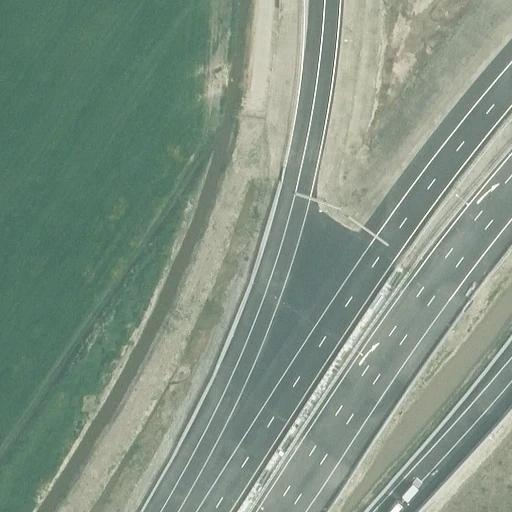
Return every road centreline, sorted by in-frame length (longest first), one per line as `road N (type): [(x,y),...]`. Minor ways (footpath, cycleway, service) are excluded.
road 1 (motorway): [(330,0),(320,108),(279,276),(168,511)]
road 2 (motorway): [(511,85),(436,175),(213,511)]
road 3 (motorway): [(281,511),(448,263),(511,185)]
road 4 (motorway): [(383,511),(511,370)]
